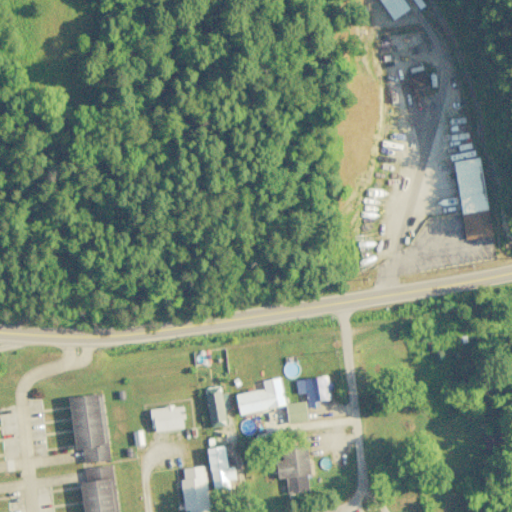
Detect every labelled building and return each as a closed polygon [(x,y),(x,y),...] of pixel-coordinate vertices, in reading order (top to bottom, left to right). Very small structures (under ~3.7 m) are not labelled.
[(429,92),(424,69),(408,72),(412,95),(429,92)] [(490,236),(479,157),(452,161),(463,239),(490,236)] [(294,380),(296,394),(304,392),(306,408),(314,407),(313,401),(330,398),(327,375),(294,380)] [(284,404),(278,377),(261,380),(262,388),(234,394),(238,414),(284,404)] [(223,409),(228,409),(226,391),(205,393),(208,426),(224,425),(223,409)] [(73,449),(81,448),(83,463),(107,460),(98,393),(67,397),(73,449)] [(306,421),(304,400),(285,403),(287,423),(306,421)] [(260,409),(264,434),(299,429),(298,422),(286,424),(283,405),(260,409)] [(183,429),(181,406),(149,408),(151,431),(183,429)] [(503,450),(500,432),(480,435),(484,453),(503,450)] [(310,490),(304,444),(279,447),(280,460),(274,461),(276,477),(283,476),(285,493),(310,490)] [(225,467),(223,446),(206,448),(210,490),(233,488),(231,466),(225,467)] [(81,511),(116,511),(111,465),(84,468),(85,481),(79,482),(81,511)] [(182,511),(187,510),(187,511),(208,511),(204,466),(181,468),(182,478),(179,479),(182,511)]
